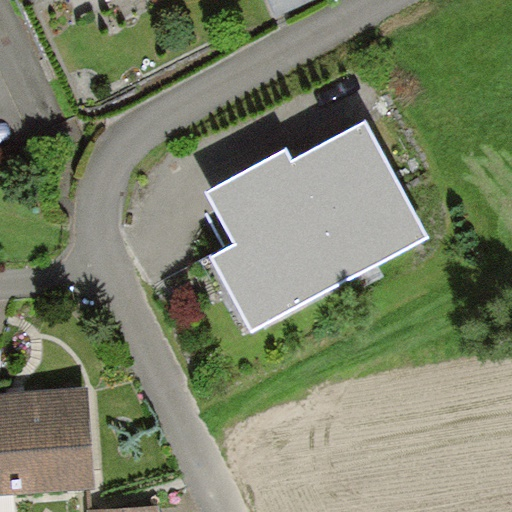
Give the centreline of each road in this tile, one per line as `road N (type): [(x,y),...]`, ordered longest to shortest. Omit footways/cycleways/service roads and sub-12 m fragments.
road 1 (residential): [(370,0),(126,145),(103,174),(98,211),(112,262)]
road 2 (residential): [(112,262),(229,511)]
road 3 (residential): [(51,134),(0,21)]
